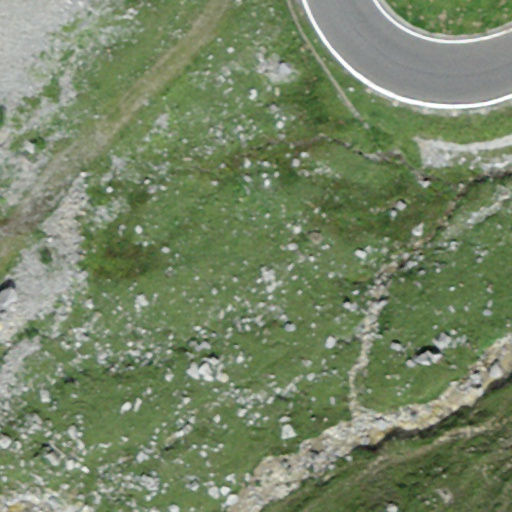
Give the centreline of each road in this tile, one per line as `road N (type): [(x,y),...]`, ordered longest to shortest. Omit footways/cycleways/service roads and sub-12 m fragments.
road 1 (track): [(218,0),(0,252)]
road 2 (primary): [(511,60),(458,76),(417,73),(367,42),(338,0)]
